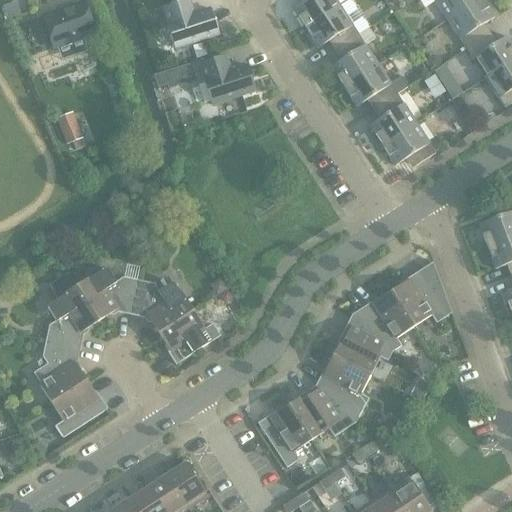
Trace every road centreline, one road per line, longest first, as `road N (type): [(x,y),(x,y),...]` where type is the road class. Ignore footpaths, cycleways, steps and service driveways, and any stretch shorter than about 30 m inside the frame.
road 1 (residential): [(165,420),(268,353),(313,274),(390,225)]
road 2 (residential): [(390,225),(256,20),(262,0)]
road 3 (residential): [(511,418),(428,201)]
road 4 (residential): [(22,511),(165,420)]
